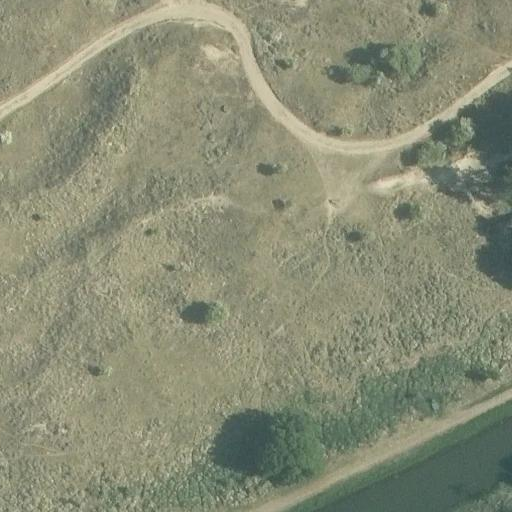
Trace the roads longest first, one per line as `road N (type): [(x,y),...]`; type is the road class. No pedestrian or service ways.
road 1 (track): [(0,112),(160,9),(201,7),(231,19),(263,92),(296,131),(334,145),(383,141),(451,114),(511,66)]
road 2 (track): [(257,511),(511,389)]
